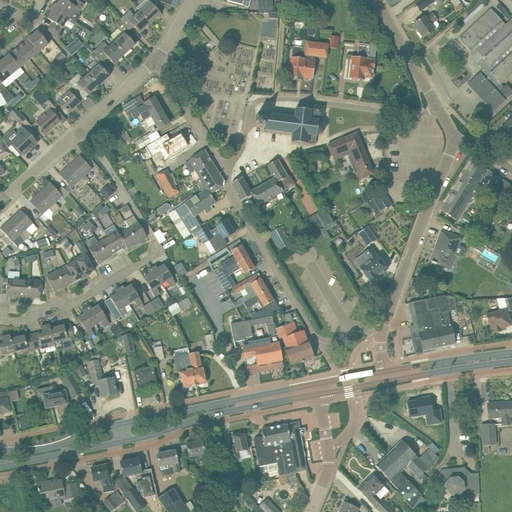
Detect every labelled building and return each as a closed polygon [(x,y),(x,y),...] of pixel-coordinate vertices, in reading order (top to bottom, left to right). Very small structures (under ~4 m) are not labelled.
[(64,0),(60,0),(55,8),(76,22),(80,15),(78,14),(84,5),(79,2),(76,7),(64,0)] [(144,18),(150,24),(161,14),(156,9),(163,2),(157,0),(147,0),(150,3),(140,11),(146,17),(144,18)] [(272,0),(257,0),(257,11),(273,11),(272,0)] [(435,0),(422,0),(415,5),(420,11),(435,0)] [(449,0),(445,0),(436,6),(442,16),(455,8),(449,0)] [(505,25),(491,9),(458,39),(473,55),(475,54),(477,57),(474,59),(477,64),(482,67),(484,69),(480,73),(467,84),(493,112),(505,101),(505,100),(511,93),(511,90),(506,84),(503,87),(501,84),(511,73),(511,17),(508,13),(499,3),(495,7),(509,21),(505,25)] [(76,22),(69,18),(55,8),(48,19),(53,22),(48,30),(58,41),(65,30),(69,32),(76,22)] [(120,20),(129,31),(134,26),(140,33),(150,24),(144,18),(146,17),(140,11),(135,16),(130,11),(120,20)] [(425,17),(421,19),(413,25),(423,38),(434,30),(439,26),(435,21),(437,20),(432,13),(426,18),(425,17)] [(125,34),(129,31),(120,20),(115,24),(121,31),(121,32),(118,31),(112,37),(112,39),(114,42),(120,48),(118,49),(124,55),(135,45),(125,34)] [(37,31),(28,39),(39,52),(48,44),(37,31)] [(330,36),(329,47),(338,48),(339,37),(330,36)] [(28,39),(18,47),(29,60),(39,52),(28,39)] [(77,39),(64,49),(67,51),(71,57),(83,46),(77,39)] [(94,51),(104,61),(108,57),(114,64),(124,55),(118,49),(120,48),(114,42),(108,48),(104,42),(94,51)] [(326,58),(327,45),(306,42),(305,45),(302,45),(302,48),(293,46),(291,58),(289,76),(302,78),(302,77),(312,79),(315,57),(326,58)] [(350,78),(364,79),(364,78),(372,78),(374,61),(375,46),(369,45),(358,44),(356,59),(352,58),(350,78)] [(18,47),(9,55),(20,68),(29,60),(18,47)] [(55,60),(58,64),(67,56),(62,51),(54,59),(55,60)] [(93,80),(99,86),(109,77),(99,66),(104,61),(94,51),(89,55),(94,60),(88,66),(92,70),(89,73),(94,79),(93,80)] [(9,55),(0,62),(0,63),(10,76),(20,68),(9,55)] [(55,60),(50,65),(53,69),(58,64),(55,60)] [(0,63),(0,82),(1,84),(10,76),(0,63)] [(50,65),(44,71),(47,74),(53,69),(50,65)] [(89,96),(99,86),(93,80),(94,79),(89,73),(83,78),(78,73),(68,82),(78,93),(82,89),(89,96)] [(37,77),(32,82),(35,85),(40,80),(37,77)] [(0,93),(6,104),(13,98),(1,84),(0,82),(0,93)] [(78,93),(68,82),(59,91),(63,96),(58,101),(66,109),(65,110),(69,114),(79,104),(73,97),(78,93)] [(60,113),(48,100),(39,90),(32,96),(46,112),(36,122),(46,133),(54,126),(55,126),(60,122),(56,117),(60,113)] [(19,94),(14,98),(17,102),(22,97),(19,94)] [(144,121),(162,111),(154,98),(143,104),(139,97),(122,107),(126,115),(137,108),(140,114),(144,121)] [(11,105),(5,110),(9,114),(14,109),(11,105)] [(295,108),(294,116),(264,112),(264,114),(262,114),(261,113),(260,113),(259,114),(258,116),(256,116),(255,125),(263,126),(263,131),(292,134),(291,142),(307,144),(315,145),(316,136),(317,135),(321,134),(324,131),(324,127),(322,123),(318,122),(319,120),(318,120),(319,116),(322,117),(324,107),(311,105),(311,106),(308,106),(308,110),(295,108)] [(19,124),(25,119),(16,109),(10,114),(19,124)] [(169,124),(162,111),(144,121),(152,134),(159,130),(169,124)] [(36,143),(30,136),(22,128),(15,134),(18,138),(12,143),(22,154),(23,155),(36,143)] [(126,132),(119,137),(123,144),(130,140),(126,132)] [(356,133),(328,145),(331,154),(333,157),(334,160),(348,155),(352,166),(358,180),(373,174),(369,164),(367,160),(356,133)] [(166,134),(146,146),(152,156),(159,152),(164,160),(187,146),(180,134),(169,140),(166,134)] [(150,143),(146,135),(135,141),(139,149),(150,143)] [(0,142),(0,175),(3,174),(0,168),(0,160),(11,154),(3,141),(0,142)] [(12,143),(7,148),(13,153),(17,158),(22,154),(12,143)] [(204,150),(189,160),(195,171),(203,166),(211,161),(204,150)] [(70,166),(87,184),(97,175),(80,156),(75,161),(70,166)] [(267,166),(274,179),(274,178),(282,192),(295,185),(289,175),(287,177),(277,160),(267,166)] [(496,175),(472,160),(441,211),(449,216),(457,221),(476,190),(480,184),(485,187),(489,181),(491,182),(496,175)] [(204,187),(209,195),(210,194),(223,186),(224,182),(211,161),(203,166),(195,171),(200,179),(195,182),(200,190),(204,187)] [(147,167),(151,175),(156,172),(152,164),(147,167)] [(83,187),(87,184),(70,166),(65,171),(64,170),(59,175),(71,188),(78,182),(83,187)] [(155,174),(162,188),(173,182),(167,169),(155,174)] [(259,206),(282,192),(274,178),(274,179),(251,192),(242,177),(231,184),(241,201),(252,195),(259,206)] [(508,183),(503,180),(493,194),(499,198),(508,183)] [(173,182),(162,188),(165,195),(166,194),(168,199),(179,193),(173,182)] [(40,193),(57,211),(60,208),(55,203),(62,196),(50,183),(45,188),(46,188),(40,193)] [(511,189),(511,185),(508,183),(499,198),(504,201),(511,189)] [(106,199),(114,193),(107,185),(99,192),(106,199)] [(174,211),(190,235),(192,234),(196,231),(201,228),(194,217),(216,203),(210,194),(209,195),(204,187),(200,190),(201,192),(174,211)] [(389,201),(383,192),(367,201),(376,215),(392,206),(389,201)] [(53,214),(57,211),(40,193),(35,198),(35,197),(30,202),(41,215),(48,209),(53,214)] [(156,209),(160,215),(170,208),(167,203),(156,209)] [(84,214),(79,208),(74,211),(79,217),(84,214)] [(11,220),(27,238),(30,235),(25,230),(32,223),(21,210),(16,215),(11,220)] [(312,232),(323,226),(316,214),(305,220),(312,232)] [(24,241),(27,238),(11,220),(6,225),(5,224),(0,229),(12,242),(19,236),(24,241)] [(206,225),(196,231),(198,234),(204,244),(214,238),(217,243),(212,246),(215,252),(226,246),(222,240),(234,233),(226,220),(216,226),(217,227),(210,231),(206,225)] [(138,222),(128,228),(137,243),(147,237),(138,222)] [(46,229),(54,237),(58,234),(50,226),(46,229)] [(290,244),(281,227),(270,234),(279,250),(290,244)] [(376,239),(367,227),(358,234),(367,246),(376,239)] [(127,249),(137,243),(128,228),(118,234),(126,246),(127,249)] [(153,233),(159,244),(165,240),(159,229),(153,233)] [(305,230),(296,236),(299,241),(308,236),(305,230)] [(117,231),(107,237),(116,252),(126,246),(118,234),(117,231)] [(461,239),(451,235),(442,232),(435,250),(436,250),(432,262),(431,262),(431,263),(436,265),(436,264),(447,268),(450,269),(458,245),(461,239)] [(107,237),(98,243),(107,258),(116,252),(107,237)] [(486,248),(472,238),(468,245),(482,254),(486,248)] [(36,242),(37,248),(48,246),(46,239),(36,242)] [(76,244),(81,254),(87,251),(81,241),(76,244)] [(107,258),(98,243),(88,248),(97,263),(107,258)] [(234,257),(219,265),(223,271),(248,257),(241,246),(231,251),(234,257)] [(213,256),(207,260),(211,266),(217,262),(230,253),(226,247),(213,256)] [(356,257),(361,252),(357,248),(352,253),(356,257)] [(371,248),(363,253),(354,260),(360,268),(359,269),(370,283),(378,277),(377,277),(387,270),(377,256),(371,248)] [(86,256),(66,266),(73,282),(94,271),(86,256)] [(223,271),(216,275),(226,291),(233,288),(236,286),(229,275),(241,268),(244,274),(254,268),(248,257),(223,271)] [(152,268),(162,285),(167,281),(171,287),(176,284),(164,265),(158,269),(156,266),(152,268)] [(66,266),(56,271),(64,287),(73,282),(66,266)] [(156,288),(162,285),(152,268),(148,271),(150,274),(143,278),(155,297),(160,293),(156,288)] [(56,271),(46,276),(54,292),(64,287),(56,271)] [(236,286),(233,288),(236,293),(240,291),(243,298),(242,298),(233,304),(235,308),(267,290),(260,278),(260,279),(257,274),(245,280),(244,281),(236,286)] [(6,296),(18,297),(19,280),(8,279),(6,296)] [(18,297),(29,298),(30,280),(19,280),(18,297)] [(41,281),(30,280),(29,298),(40,298),(41,281)] [(423,295),(427,288),(414,282),(410,289),(423,295)] [(119,289),(129,305),(134,302),(137,307),(143,304),(131,285),(125,289),(123,286),(119,289)] [(129,305),(119,289),(115,291),(117,294),(110,298),(122,317),(127,314),(123,308),(129,305)] [(267,290),(235,308),(237,311),(242,309),(243,311),(247,308),(247,309),(258,302),(263,310),(256,314),(255,311),(250,314),(253,320),(272,316),(270,313),(279,309),(275,302),(274,302),(273,300),(274,296),(271,292),(267,291),(267,290)] [(453,295),(445,296),(409,304),(414,330),(411,331),(413,340),(420,338),(423,353),(435,351),(434,348),(455,344),(448,311),(454,310),(455,311),(457,311),(453,295)] [(150,301),(157,313),(165,308),(158,297),(150,301)] [(187,298),(168,308),(172,315),(191,304),(187,298)] [(157,313),(150,301),(142,307),(149,318),(157,313)] [(86,309),(96,325),(101,322),(104,327),(110,324),(98,305),(92,309),(90,306),(86,309)] [(90,329),(96,325),(86,309),(82,311),(84,314),(77,318),(89,337),(93,334),(90,329)] [(507,309),(486,315),(488,324),(489,323),(492,334),(501,331),(501,329),(511,326),(507,309)] [(239,322),(230,324),(234,342),(244,340),(244,339),(244,338),(252,337),(253,337),(251,327),(251,326),(266,324),(272,322),(273,325),(267,326),(268,337),(269,341),(242,346),(242,347),(246,366),(245,367),(247,374),(283,367),(278,340),(278,339),(277,340),(275,329),(272,316),(253,320),(239,322)] [(293,323),(287,325),(291,336),(294,335),(300,351),(297,353),(300,362),(313,357),(307,341),(303,331),(297,333),(293,323)] [(55,325),(50,326),(50,329),(54,345),(55,345),(55,347),(57,349),(61,347),(65,350),(71,348),(73,345),(72,341),(74,340),(70,324),(64,326),(64,325),(55,327),(55,325)] [(116,336),(122,332),(117,324),(111,328),(116,336)] [(42,332),(31,334),(35,350),(54,345),(50,329),(50,326),(49,325),(41,327),(42,332)] [(287,325),(275,329),(277,340),(278,339),(278,340),(283,338),(286,348),(285,349),(291,366),(300,362),(297,353),(300,351),(294,335),(291,336),(287,325)] [(15,335),(10,336),(10,337),(14,353),(22,351),(23,353),(35,350),(31,334),(24,336),(16,338),(15,335)] [(134,351),(131,334),(122,336),(126,353),(134,351)] [(208,349),(216,347),(213,334),(205,336),(208,349)] [(1,356),(14,353),(10,337),(10,336),(10,335),(1,337),(2,342),(0,342),(0,358),(2,358),(1,356)] [(154,348),(157,361),(164,360),(162,346),(154,348)] [(187,348),(173,352),(175,358),(174,358),(177,372),(180,371),(184,388),(192,386),(193,386),(190,371),(194,370),(194,368),(192,368),(189,354),(188,354),(187,348)] [(198,352),(189,354),(192,368),(194,368),(194,370),(190,371),(193,386),(205,383),(201,366),(198,352)] [(103,380),(100,370),(98,359),(87,362),(92,383),(98,382),(101,397),(117,394),(113,378),(103,380)] [(73,367),(80,379),(87,375),(80,363),(73,367)] [(157,385),(155,376),(153,367),(133,371),(137,390),(157,385)] [(83,393),(71,373),(60,379),(72,399),(83,393)] [(53,386),(36,390),(40,403),(42,404),(44,404),(45,409),(68,404),(64,388),(54,390),(53,386)] [(11,401),(18,399),(15,391),(8,393),(11,401)] [(424,399),(409,403),(412,418),(428,414),(430,425),(445,421),(442,409),(442,408),(435,409),(432,396),(423,398),(424,399)] [(0,399),(0,414),(11,412),(7,398),(0,399)] [(511,417),(511,412),(511,402),(487,404),(488,418),(502,417),(502,425),(510,425),(510,417),(511,417)] [(287,425),(261,430),(263,437),(253,439),(259,466),(276,463),(279,476),(307,470),(300,436),(302,436),(304,435),(305,433),(305,431),(305,430),(299,431),(297,423),(287,425)] [(496,445),(495,424),(482,425),(483,446),(484,446),(484,453),(489,453),(489,446),(496,445)] [(248,450),(247,444),(245,434),(240,435),(239,434),(232,435),(234,448),(226,449),(229,461),(241,459),(239,452),(248,450)] [(199,476),(213,474),(211,464),(211,463),(210,457),(205,458),(204,454),(205,454),(202,441),(186,444),(189,457),(195,456),(199,476)] [(401,441),(385,457),(391,463),(394,460),(403,469),(407,466),(424,484),(434,468),(431,465),(439,458),(429,448),(418,459),(401,441)] [(177,463),(177,461),(175,451),(157,455),(160,470),(174,468),(175,474),(179,473),(177,463)] [(391,463),(385,457),(376,465),(390,480),(389,480),(398,490),(396,492),(412,509),(421,495),(400,473),(403,469),(394,460),(391,463)] [(143,481),(141,471),(139,458),(120,462),(123,477),(134,475),(136,483),(143,481)] [(108,478),(107,475),(105,465),(91,468),(93,481),(100,480),(102,486),(103,486),(104,493),(115,491),(114,483),(109,484),(108,479),(108,478)] [(479,495),(478,474),(470,474),(463,467),(442,469),(435,479),(436,485),(445,484),(445,491),(451,496),(451,502),(471,501),(470,495),(479,495)] [(141,495),(143,498),(157,495),(155,484),(154,485),(151,469),(141,471),(143,481),(136,483),(137,492),(140,491),(141,495)] [(372,475),(358,489),(380,511),(396,511),(384,500),(382,502),(380,499),(375,494),(383,486),(372,475)] [(268,480),(265,485),(279,492),(275,499),(292,508),(297,497),(285,491),(289,482),(281,477),(268,480)] [(126,479),(116,481),(125,493),(132,488),(126,479)] [(38,489),(38,492),(39,492),(41,502),(59,498),(60,501),(72,498),(69,484),(62,486),(61,481),(38,486),(38,489)] [(167,511),(188,511),(173,487),(158,497),(167,511)] [(134,506),(142,501),(133,488),(132,488),(125,493),(134,506)] [(124,501),(116,491),(103,502),(110,511),(124,501)] [(258,499),(255,505),(261,511),(289,511),(292,508),(275,499),(271,506),(269,505),(270,504),(258,499)] [(356,511),(358,509),(344,503),(339,511),(356,511)]
